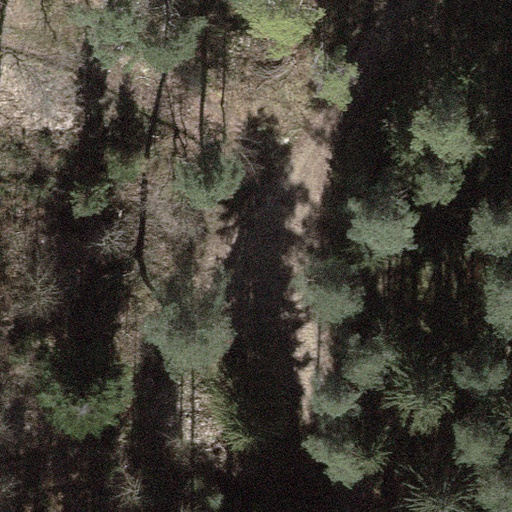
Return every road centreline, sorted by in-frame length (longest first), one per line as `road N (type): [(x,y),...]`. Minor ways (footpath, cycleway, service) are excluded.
road 1 (track): [(411,0),(303,194),(300,325),(361,511)]
road 2 (track): [(0,26),(41,37),(303,194)]
